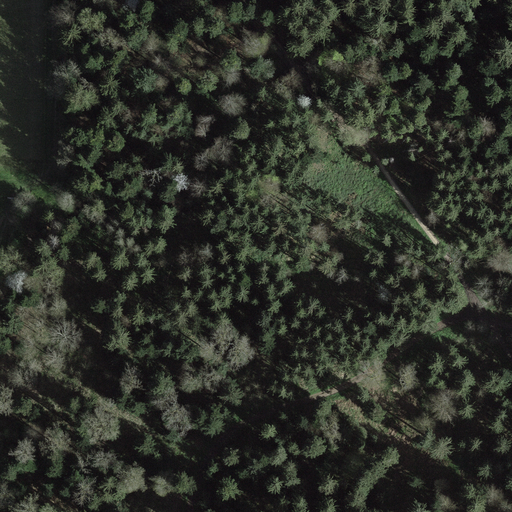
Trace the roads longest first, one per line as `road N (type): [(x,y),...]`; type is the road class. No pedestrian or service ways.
road 1 (track): [(233,0),(362,138),(457,265),(511,362)]
road 2 (track): [(475,304),(290,423),(208,463),(181,486),(170,511)]
road 3 (track): [(511,99),(438,100),(290,64)]
